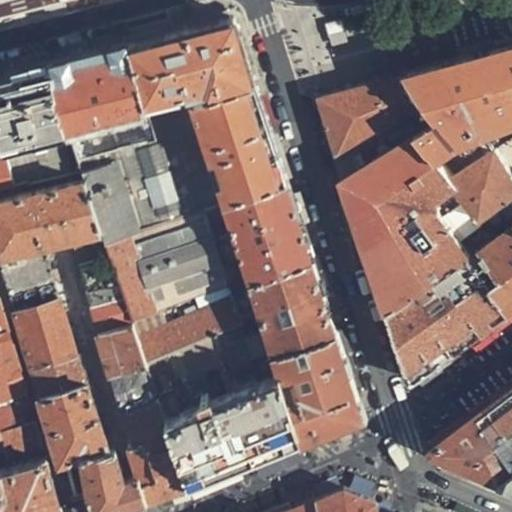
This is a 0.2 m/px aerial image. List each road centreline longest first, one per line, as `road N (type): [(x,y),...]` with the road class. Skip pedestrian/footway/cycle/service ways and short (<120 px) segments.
road 1 (residential): [(501,511),(422,475),(399,429),(259,0)]
road 2 (tertiary): [(142,0),(0,37)]
